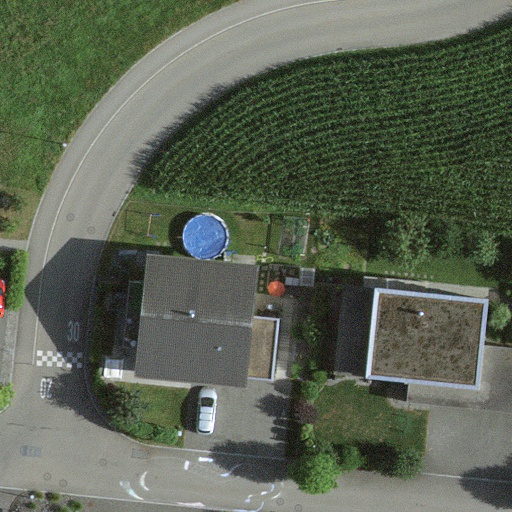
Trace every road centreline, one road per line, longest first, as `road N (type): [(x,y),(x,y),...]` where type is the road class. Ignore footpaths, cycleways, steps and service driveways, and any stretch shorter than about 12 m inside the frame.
road 1 (residential): [(51,467),(70,265),(107,168),(135,129),(219,57),(273,35),(479,0)]
road 2 (residential): [(51,467),(461,511)]
